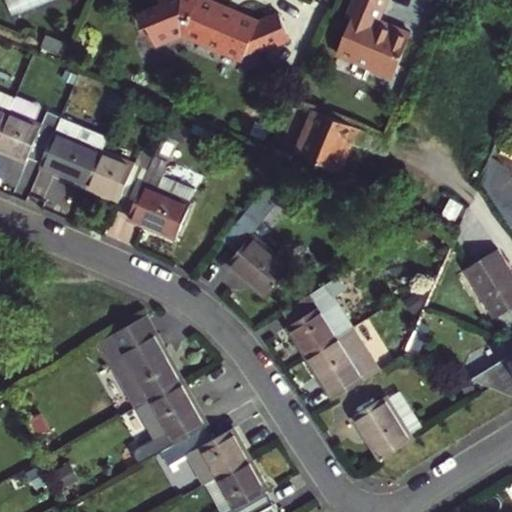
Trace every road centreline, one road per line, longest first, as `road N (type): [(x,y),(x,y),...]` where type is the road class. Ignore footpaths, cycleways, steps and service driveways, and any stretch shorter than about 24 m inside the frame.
road 1 (residential): [(0,212),(200,305),(247,351),(354,511)]
road 2 (unknown): [(511,242),(470,188),(407,150)]
road 3 (residential): [(392,511),(511,438)]
